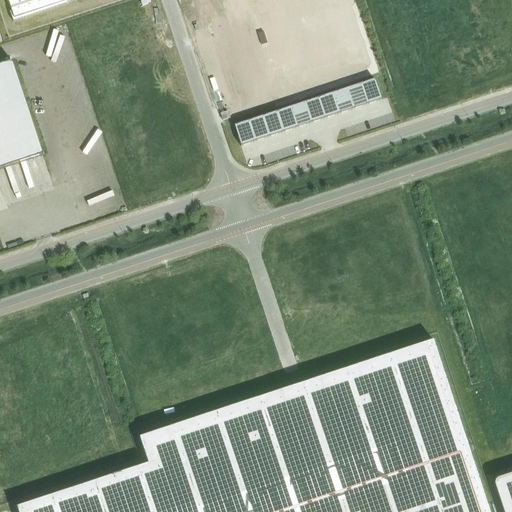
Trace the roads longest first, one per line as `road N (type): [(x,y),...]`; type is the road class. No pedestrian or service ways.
road 1 (unclassified): [(511,98),(231,191)]
road 2 (unclassified): [(242,227),(511,134)]
road 3 (unclassified): [(0,303),(242,227)]
road 4 (unclassified): [(231,191),(0,268)]
road 5 (unclassified): [(169,0),(231,191)]
road 6 (unclassified): [(242,227),(289,362)]
